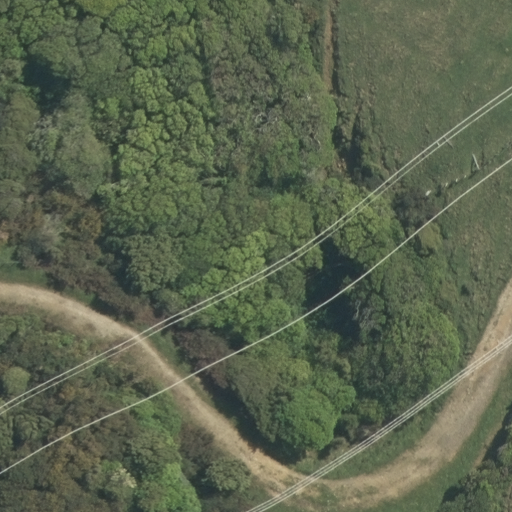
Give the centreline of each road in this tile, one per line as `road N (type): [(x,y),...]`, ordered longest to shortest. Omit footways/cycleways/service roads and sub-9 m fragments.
road 1 (track): [(260,511),(163,456),(103,354),(0,305)]
road 2 (track): [(511,337),(497,374),(421,484),(333,511)]
